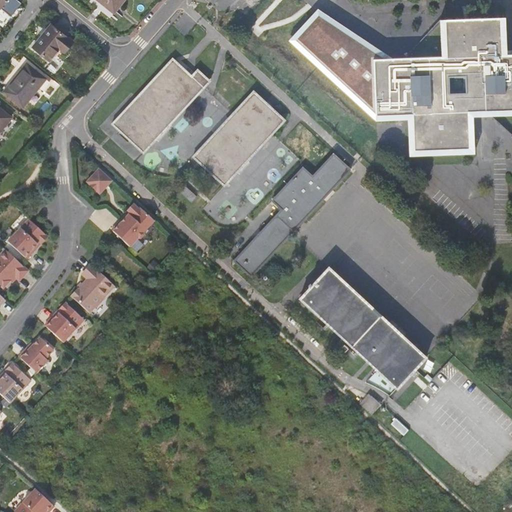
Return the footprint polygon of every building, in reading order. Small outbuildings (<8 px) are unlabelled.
[(0,0),(0,10),(0,11),(1,10),(10,17),(21,4),(16,0),(0,0)] [(94,0),(99,3),(100,1),(113,13),(123,0),(94,0)] [(442,58),(392,59),(317,10),(289,41),(376,120),(408,119),(410,156),(475,155),(475,131),(475,118),(511,116),(511,54),(508,55),(506,18),(440,19),(442,58)] [(72,43),(51,26),(32,48),(49,62),(59,49),(64,53),(72,43)] [(173,60),(113,124),(143,153),(210,83),(199,72),(193,79),(173,60)] [(24,64),(2,92),(21,108),(44,80),(24,64)] [(252,93),(195,152),(244,199),(301,139),(252,93)] [(0,131),(10,119),(0,110),(0,131)] [(251,275),(350,170),(333,155),(312,177),(301,167),(270,200),(281,210),(234,260),(251,275)] [(106,181),(94,169),(82,182),(94,193),(106,181)] [(199,197),(187,187),(182,192),(194,202),(199,197)] [(149,220),(130,203),(129,205),(128,204),(123,210),(124,211),(122,213),(124,214),(121,217),(119,215),(106,229),(125,246),(133,237),(135,238),(138,235),(138,232),(149,220)] [(42,236),(24,219),(3,241),(22,259),(32,247),(30,245),(34,241),(36,243),(42,236)] [(23,270),(0,249),(0,285),(5,280),(5,281),(10,276),(14,280),(23,270)] [(77,274),(82,279),(66,296),(84,312),(90,306),(91,307),(99,298),(98,297),(109,285),(86,264),(77,274)] [(327,267),(298,298),(393,389),(423,357),(327,267)] [(52,315),(50,313),(40,325),(58,342),(79,319),(61,302),(54,309),(56,311),(52,315)] [(25,348),(23,345),(13,356),(31,372),(42,360),(40,358),(48,349),(35,337),(25,348)] [(0,373),(0,398),(4,402),(25,380),(7,362),(1,370),(2,371),(0,373)] [(369,398),(361,406),(370,414),(377,406),(369,398)] [(42,511),(49,506),(30,488),(9,511),(10,511),(42,511)]
